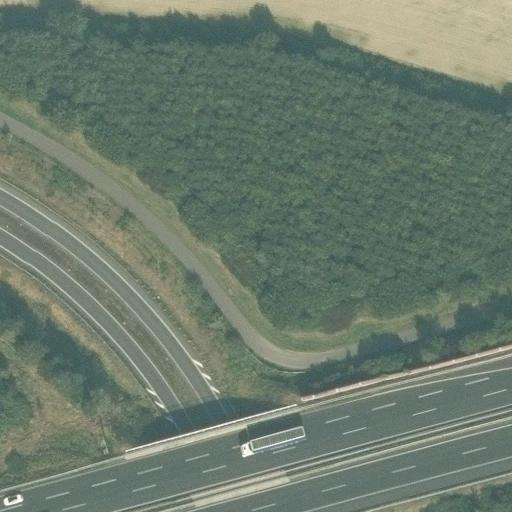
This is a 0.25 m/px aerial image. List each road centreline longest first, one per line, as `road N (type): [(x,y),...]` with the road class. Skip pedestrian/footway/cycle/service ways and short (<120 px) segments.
road 1 (track): [(0,123),(117,191),(179,248),(246,332),(286,359),(335,360),(511,304)]
road 2 (motorway): [(511,393),(70,511)]
road 3 (motorway): [(272,511),(210,396),(143,307),(81,248),(0,193)]
road 4 (motorway): [(0,235),(53,271),(127,344),(228,511)]
road 5 (motorway): [(265,511),(511,448)]
